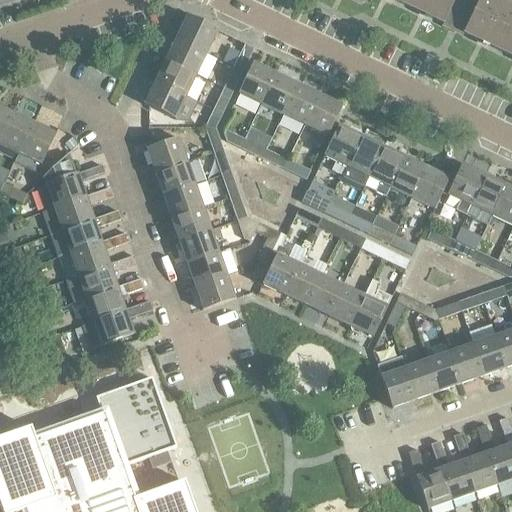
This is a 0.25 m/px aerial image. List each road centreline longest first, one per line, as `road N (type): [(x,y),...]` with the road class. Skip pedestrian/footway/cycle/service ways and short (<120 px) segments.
road 1 (residential): [(196,373),(107,123),(56,85),(40,33)]
road 2 (residential): [(511,134),(224,0)]
road 3 (residential): [(397,439),(511,399)]
